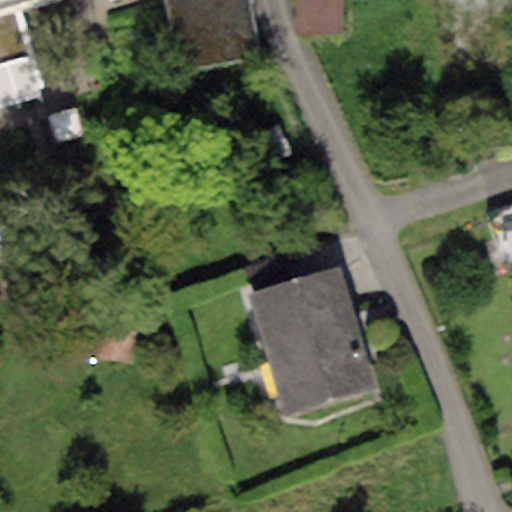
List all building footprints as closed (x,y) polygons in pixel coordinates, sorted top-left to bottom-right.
[(0,0),(0,113),(41,103),(18,9),(47,0),(0,0)] [(248,0),(166,0),(179,66),(258,51),(248,0)] [(292,0),(294,40),(342,38),(342,0),(292,0)] [(276,125),(242,139),(256,171),(290,157),(276,125)] [(338,269),(248,294),(283,419),(373,394),(338,269)] [(140,331),(99,324),(93,358),(133,365),(140,331)]
